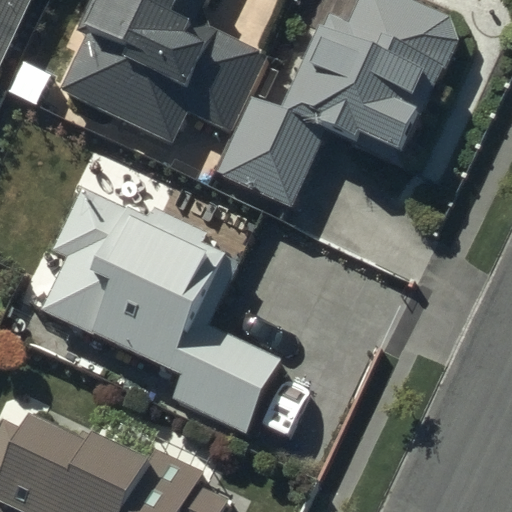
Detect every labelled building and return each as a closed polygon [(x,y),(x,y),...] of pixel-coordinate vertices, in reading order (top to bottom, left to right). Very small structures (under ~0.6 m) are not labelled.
[(0,0),(0,80),(36,0),(0,0)] [(233,130),(268,50),(202,22),(211,0),(99,0),(72,65),(62,88),(182,139),(194,113),(233,130)] [(466,18),(421,0),(364,0),(356,21),(331,11),(290,111),(407,160),(458,35),(466,18)] [(243,256),(87,186),(58,250),(72,256),(48,309),(191,373),(180,397),(252,429),(286,355),(213,323),(243,256)] [(30,428),(10,418),(0,439),(0,507),(10,511),(229,511),(235,499),(40,407),(30,428)]
